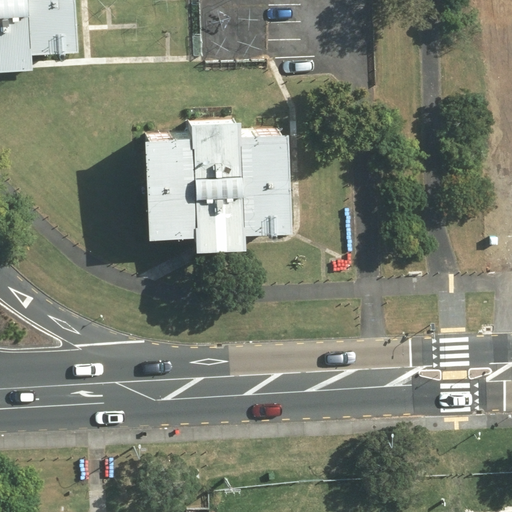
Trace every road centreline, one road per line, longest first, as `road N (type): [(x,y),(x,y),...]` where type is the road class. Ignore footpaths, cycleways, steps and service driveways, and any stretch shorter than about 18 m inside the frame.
road 1 (secondary): [(237,383),(511,370)]
road 2 (secondary): [(237,383),(139,407),(14,417)]
road 3 (tertiary): [(0,279),(141,369)]
road 4 (secondary): [(0,369),(141,369)]
